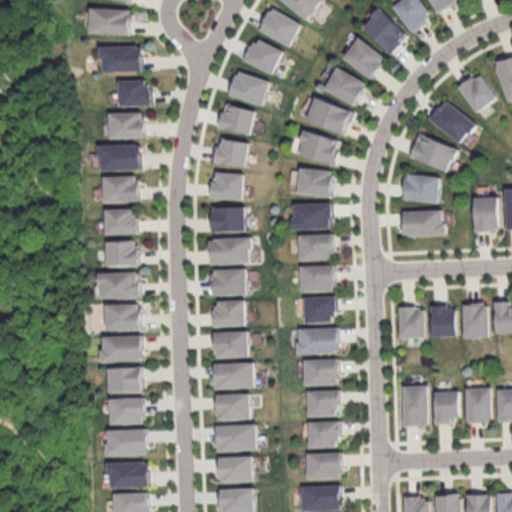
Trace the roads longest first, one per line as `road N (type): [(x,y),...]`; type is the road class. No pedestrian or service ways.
road 1 (residential): [(383,511),(368,192),(411,83),(450,49),(511,20)]
road 2 (residential): [(232,0),(186,88),(174,228),(186,511)]
road 3 (residential): [(372,267),(511,261)]
road 4 (residential): [(381,458),(511,454)]
